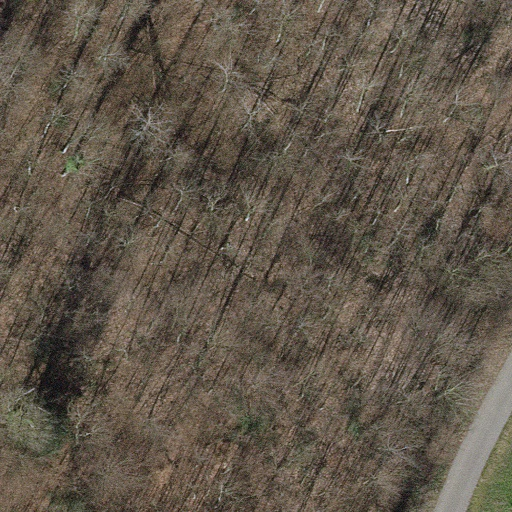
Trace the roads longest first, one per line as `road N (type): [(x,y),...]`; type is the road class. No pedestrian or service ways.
road 1 (motorway): [(0,190),(116,0)]
road 2 (unclassified): [(455,511),(511,389)]
